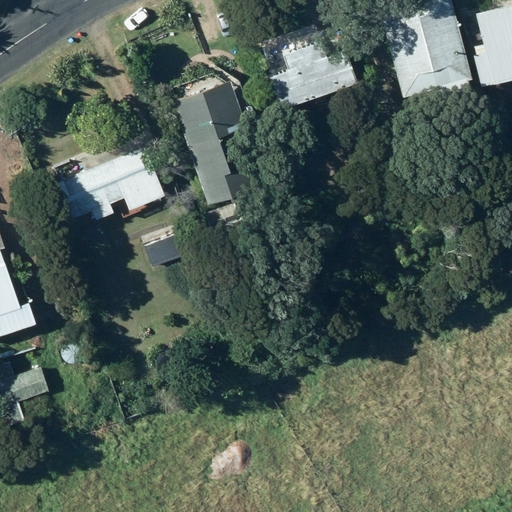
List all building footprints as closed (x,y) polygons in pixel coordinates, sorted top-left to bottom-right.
[(468,83),(448,0),(400,0),(377,6),(399,99),(429,92),(431,104),(467,96),(464,84),(468,83)] [(478,89),(511,80),(511,7),(474,17),(482,46),(472,48),(474,56),(471,57),(478,89)] [(177,47),(192,40),(188,33),(174,40),(177,47)] [(288,70),(267,77),(276,107),(358,81),(343,33),(283,53),(288,70)] [(170,104),(203,208),(249,193),(234,145),(243,134),(228,86),(170,104)] [(338,145),(306,142),(303,168),(335,171),(338,145)] [(143,150),(55,184),(69,220),(89,213),(93,221),(109,214),(105,204),(121,198),(126,211),(162,197),(143,150)] [(149,269),(188,255),(181,234),(142,248),(149,269)] [(17,309),(0,259),(0,250),(2,250),(0,245),(0,336),(33,325),(26,307),(17,309)] [(38,369),(0,382),(0,414),(4,427),(21,421),(14,403),(47,391),(38,369)]
